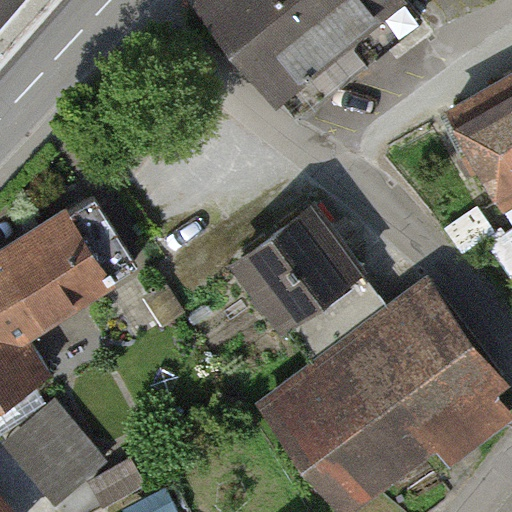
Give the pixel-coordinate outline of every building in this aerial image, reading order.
[(220,0),(290,89),(403,0),(220,0)] [(511,87),(462,110),(506,207),(511,204),(511,87)] [(323,189),(233,250),(286,327),(375,266),(323,189)] [(75,201),(0,245),(0,273),(37,336),(125,284),(75,201)] [(0,273),(0,404),(58,370),(37,336),(0,273)] [(511,369),(441,274),(271,398),(355,511),(441,449),(462,464),(511,427),(511,413),(496,392),(511,379),(511,369)] [(7,441),(61,506),(117,460),(63,395),(7,441)] [(0,511),(22,511),(0,485),(0,511)]
